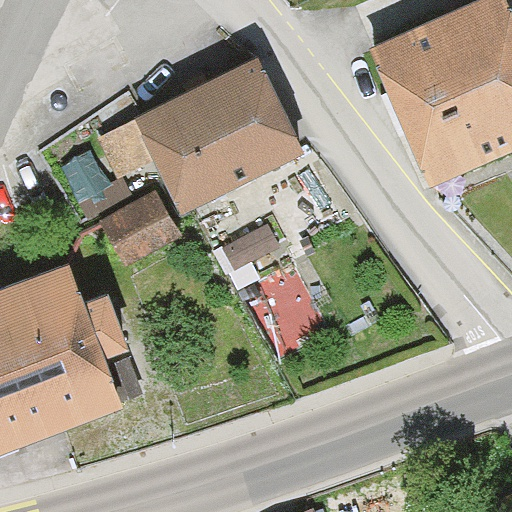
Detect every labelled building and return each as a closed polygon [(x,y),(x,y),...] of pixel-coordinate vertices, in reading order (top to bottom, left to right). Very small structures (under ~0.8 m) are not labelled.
[(511,4),(510,0),(498,0),(375,49),(429,185),(511,152),(511,4)] [(263,61),(139,117),(186,221),(310,166),(263,61)] [(157,179),(96,211),(121,259),(182,228),(157,179)] [(70,262),(0,289),(0,457),(122,413),(104,358),(131,351),(108,294),(85,303),(70,262)] [(273,290),(285,333),(328,321),(316,278),(273,290)] [(281,511),(333,511),(325,493),(281,511)]
